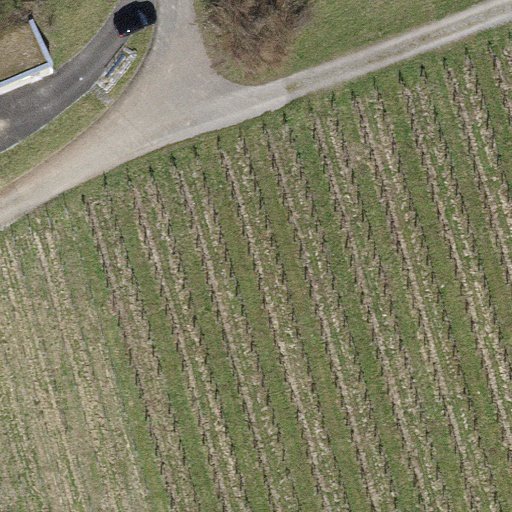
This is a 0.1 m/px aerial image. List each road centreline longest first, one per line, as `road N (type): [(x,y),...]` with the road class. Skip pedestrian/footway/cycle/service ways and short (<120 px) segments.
road 1 (track): [(511,4),(296,93),(199,121)]
road 2 (track): [(199,121),(0,209)]
road 3 (track): [(177,0),(199,121)]
